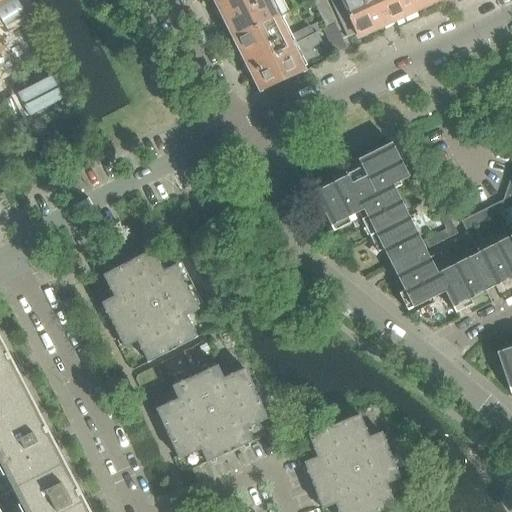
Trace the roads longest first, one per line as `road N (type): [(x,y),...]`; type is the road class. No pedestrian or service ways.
road 1 (residential): [(511,432),(301,257),(234,132)]
road 2 (residential): [(234,132),(511,12)]
road 3 (residential): [(144,511),(15,254)]
road 4 (residential): [(15,254),(46,226),(234,132)]
road 5 (residential): [(295,511),(278,469),(172,511)]
road 6 (residential): [(234,132),(167,0)]
